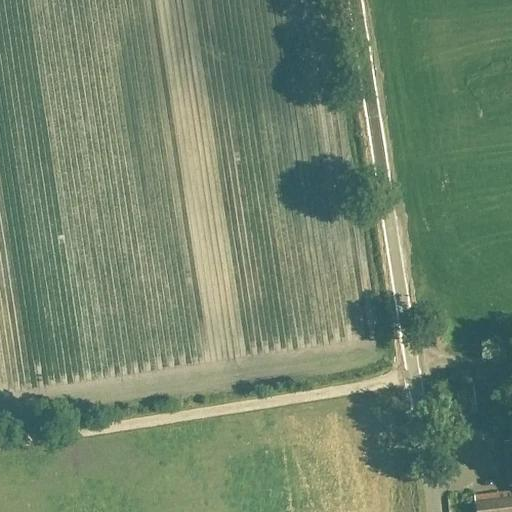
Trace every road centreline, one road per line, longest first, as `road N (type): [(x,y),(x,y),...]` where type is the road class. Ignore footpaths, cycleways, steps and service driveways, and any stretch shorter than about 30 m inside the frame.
road 1 (unclassified): [(353,0),(413,383)]
road 2 (unclassified): [(433,511),(413,383)]
